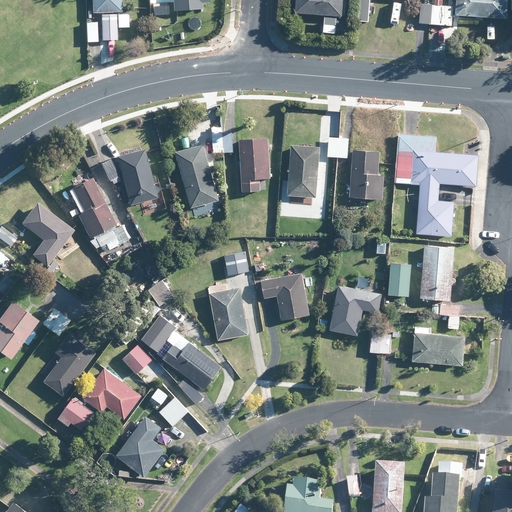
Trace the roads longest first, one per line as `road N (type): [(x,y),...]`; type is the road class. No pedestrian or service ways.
road 1 (residential): [(184,511),(247,445),(307,418),(354,411),(507,420)]
road 2 (residential): [(0,153),(129,88),(249,71)]
road 3 (residential): [(249,71),(511,92)]
